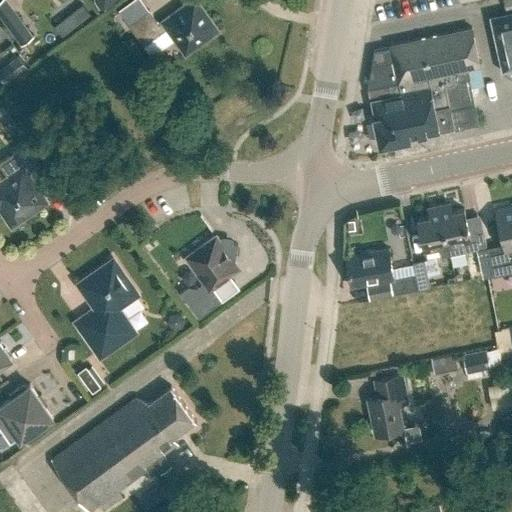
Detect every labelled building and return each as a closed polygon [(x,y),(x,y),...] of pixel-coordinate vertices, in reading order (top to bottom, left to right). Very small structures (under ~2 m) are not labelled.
[(196,0),(191,0),(159,23),(149,10),(129,25),(144,46),(167,28),(186,54),(218,30),(196,0)] [(511,0),(503,0),(506,11),(511,9),(511,0)] [(80,22),(72,12),(53,26),(61,37),(80,22)] [(17,14),(4,23),(21,46),(34,37),(17,14)] [(511,16),(496,20),(504,56),(500,57),(503,70),(511,68),(511,16)] [(466,69),(480,66),(472,28),(390,45),(391,48),(374,52),(368,89),(370,89),(376,117),(374,118),(380,146),(410,139),(409,138),(439,131),(477,123),(466,69)] [(0,78),(3,83),(21,70),(14,60),(0,70),(0,78)] [(0,123),(9,136),(19,129),(8,112),(0,117),(0,123)] [(33,182),(46,173),(26,144),(0,161),(0,165),(8,177),(0,182),(0,208),(12,225),(46,202),(33,182)] [(450,203),(439,205),(448,245),(462,242),(464,253),(487,248),(484,236),(471,239),(464,209),(452,212),(450,203)] [(450,255),(448,245),(439,205),(428,208),(430,217),(417,219),(424,251),(439,247),(441,258),(450,255)] [(511,249),(511,206),(495,210),(504,252),(511,249)] [(347,222),(348,232),(355,231),(354,222),(347,222)] [(221,242),(216,235),(186,257),(204,282),(196,288),(189,287),(180,293),(198,318),(222,301),(213,288),(240,268),(235,262),(238,245),(221,242)] [(151,241),(144,247),(149,254),(157,248),(151,241)] [(389,248),(345,256),(351,287),(390,280),(393,295),(417,291),(414,275),(394,279),(389,248)] [(116,307),(136,293),(113,261),(80,284),(97,308),(78,322),(101,355),(133,332),(116,307)] [(423,261),(412,263),(414,275),(417,291),(428,289),(423,261)] [(511,290),(511,279),(509,267),(491,271),(496,295),(511,290)] [(168,324),(174,330),(183,328),(185,319),(179,312),(170,315),(168,324)] [(0,340),(0,366),(12,358),(0,340)] [(486,348),(463,353),(467,373),(490,368),(486,348)] [(457,368),(455,355),(431,360),(434,373),(457,368)] [(86,366),(77,373),(92,393),(101,386),(86,366)] [(399,406),(408,404),(402,375),(374,380),(378,397),(368,399),(375,434),(403,429),(399,406)] [(0,413),(0,428),(1,430),(9,424),(10,425),(43,403),(30,384),(27,387),(24,383),(9,394),(12,397),(0,405),(0,410),(1,412),(0,413)] [(91,511),(98,505),(103,511),(123,498),(118,491),(166,455),(164,452),(178,442),(174,436),(197,419),(172,386),(150,402),(137,397),(52,458),(91,511)] [(53,417),(43,403),(10,425),(9,424),(1,430),(10,443),(19,437),(20,440),(53,417)] [(155,511),(175,497),(164,481),(141,498),(151,511),(155,511)]
